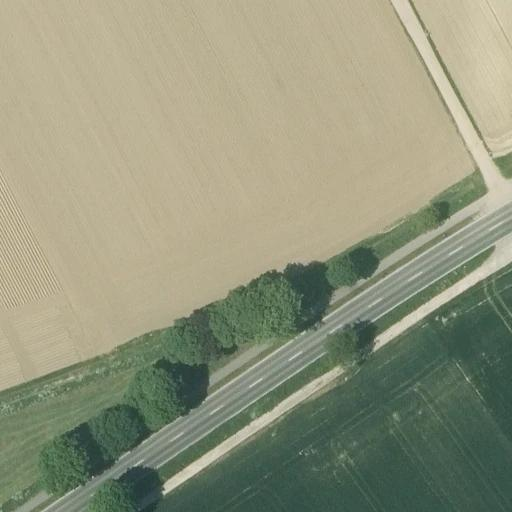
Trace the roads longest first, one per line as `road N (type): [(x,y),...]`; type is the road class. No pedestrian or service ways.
road 1 (track): [(486,172),(303,287),(0,403)]
road 2 (secondary): [(511,218),(70,511)]
road 3 (track): [(511,258),(132,511)]
